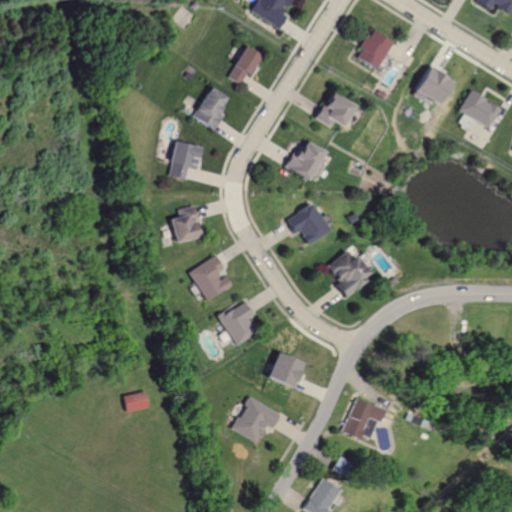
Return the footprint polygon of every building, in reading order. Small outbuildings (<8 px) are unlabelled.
[(278,26),(291,0),(253,0),(248,12),(278,26)] [(508,13),(511,0),(476,0),(475,4),(488,9),(489,5),(508,13)] [(355,58),(375,68),(389,39),(369,29),(355,58)] [(230,64),(233,66),(226,76),(238,84),(257,56),(242,46),(230,64)] [(409,88),(435,106),(450,83),(424,66),(409,88)] [(189,115),(212,130),(220,118),(213,113),(224,97),(207,87),(189,115)] [(454,112),(483,127),(493,106),(464,91),(454,112)] [(349,106),(328,92),(313,116),(333,129),(349,106)] [(167,176),(184,179),(187,167),(196,169),(199,156),(194,155),(196,146),(171,141),(166,162),(170,163),(167,176)] [(305,179),(318,149),(300,141),(293,157),(286,154),(281,168),(305,179)] [(305,244),(326,230),(308,203),(282,220),(291,233),(295,230),(305,244)] [(190,222),(198,220),(194,205),(176,209),(177,215),(166,218),(172,243),(194,237),(190,222)] [(335,280),(329,286),(341,297),(364,272),(340,250),(322,269),(335,280)] [(187,270),(201,299),(229,286),(222,272),(214,256),(187,270)] [(252,314),(242,300),(216,318),(234,346),(252,334),(243,320),(252,314)] [(289,387),(298,363),(272,352),(262,377),(289,387)] [(117,396),(122,413),(144,407),(140,390),(117,396)] [(228,429),(252,443),(262,425),(268,428),(276,413),(246,397),(228,429)] [(375,422),(380,409),(353,398),(339,432),(355,439),(364,417),(375,422)] [(304,511),(322,511),(338,489),(320,477),(299,509),(304,511)]
